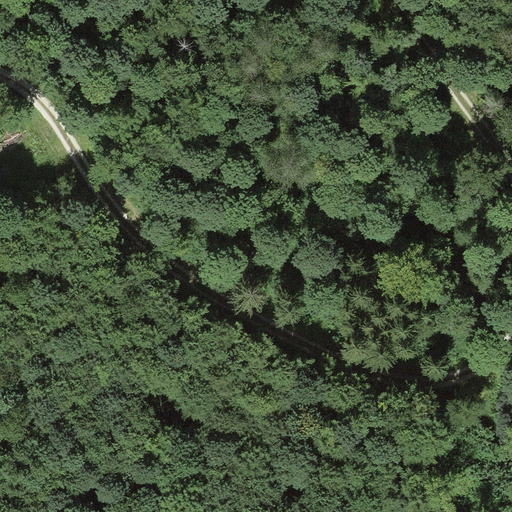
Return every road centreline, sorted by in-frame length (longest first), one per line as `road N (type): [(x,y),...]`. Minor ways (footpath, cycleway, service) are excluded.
road 1 (track): [(0,80),(38,98),(156,272),(220,306),(392,382),(462,387),(486,371),(511,334)]
road 2 (track): [(511,173),(385,0)]
